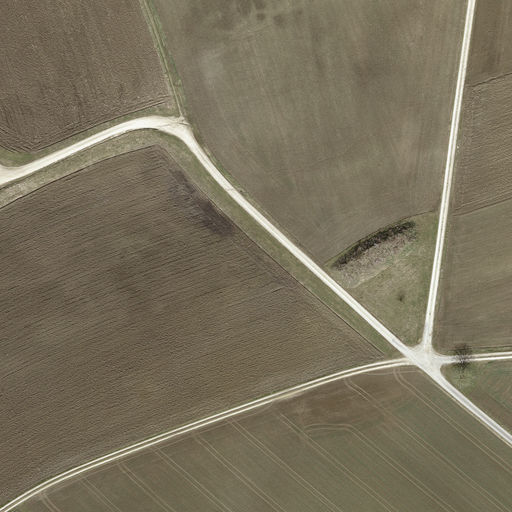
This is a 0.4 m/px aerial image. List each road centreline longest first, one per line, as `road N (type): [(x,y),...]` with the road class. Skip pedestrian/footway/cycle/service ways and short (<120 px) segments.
road 1 (track): [(0,183),(163,110),(430,360)]
road 2 (track): [(430,360),(383,362),(127,448),(4,511)]
road 3 (track): [(430,360),(482,0)]
road 4 (track): [(143,0),(188,134)]
